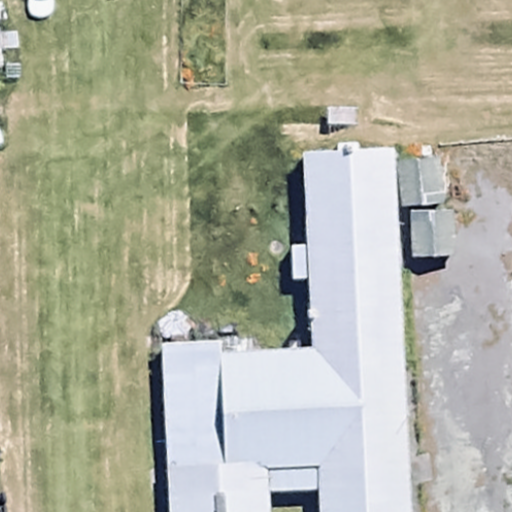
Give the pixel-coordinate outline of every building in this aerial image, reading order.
[(319,511),(413,511),(397,148),(303,150),(307,243),(292,243),(292,280),(309,279),(311,346),(222,350),(222,340),(163,343),(169,511),(270,511),(270,492),(318,490),(319,511)] [(448,161),(450,204),(492,202),(492,160),(448,161)] [(497,215),(455,216),(457,263),(498,261),(497,215)] [(453,263),(452,216),(406,217),(407,266),(453,263)] [(498,268),(457,269),(459,315),(499,314),(498,268)] [(454,315),(453,270),(407,271),(408,315),(454,315)]
